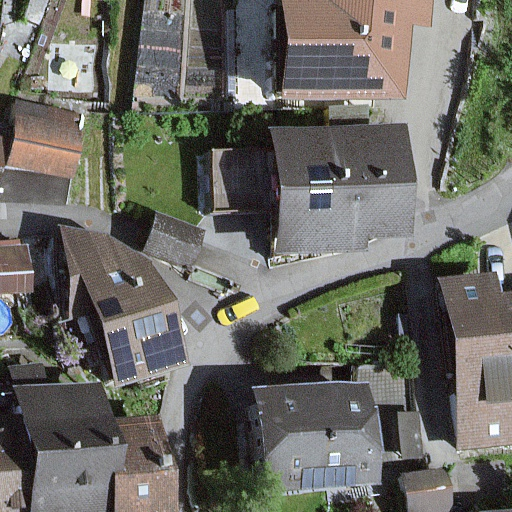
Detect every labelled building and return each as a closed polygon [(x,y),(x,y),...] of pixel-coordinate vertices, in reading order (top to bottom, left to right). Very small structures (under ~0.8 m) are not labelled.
[(299,0),(299,5),(266,3),(262,100),(388,106),(391,32),(414,34),(415,0),(299,0)] [(69,124),(8,114),(0,165),(0,182),(58,191),(69,124)] [(399,246),(392,136),(260,144),(267,254),(399,246)] [(194,239),(148,220),(136,249),(182,268),(194,239)] [(0,234),(0,286),(28,285),(26,233),(0,234)] [(96,329),(106,394),(180,372),(126,263),(60,236),(51,323),(96,329)] [(429,287),(448,454),(511,446),(511,300),(487,303),(484,281),(429,287)] [(242,399),(251,481),(417,464),(407,366),(351,372),(353,388),(242,399)] [(0,427),(4,511),(96,511),(92,425),(90,390),(0,394),(0,427)] [(153,511),(149,422),(92,425),(96,511),(153,511)]
